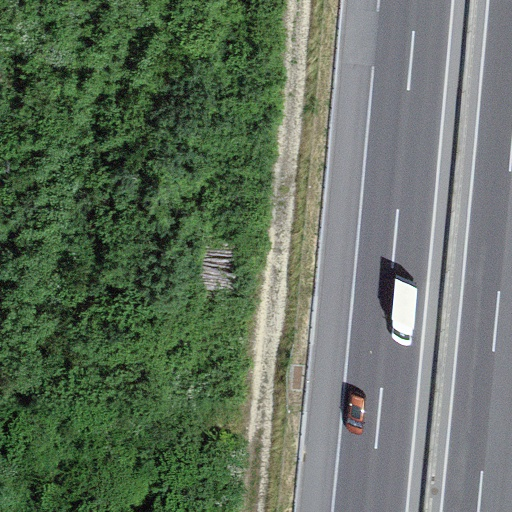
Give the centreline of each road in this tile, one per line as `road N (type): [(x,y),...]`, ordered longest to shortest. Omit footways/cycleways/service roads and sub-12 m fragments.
road 1 (motorway): [(416,0),(370,511)]
road 2 (track): [(296,0),(251,511)]
road 3 (motorway): [(478,511),(511,151)]
